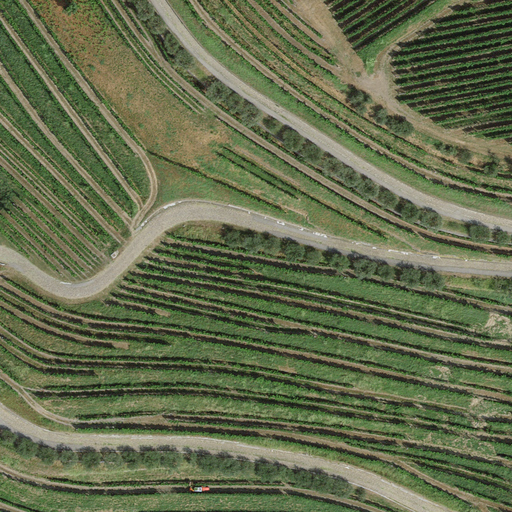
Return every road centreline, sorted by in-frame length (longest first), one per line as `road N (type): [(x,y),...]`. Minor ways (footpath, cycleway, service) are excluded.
road 1 (track): [(511,273),(387,257),(229,210),(176,218),(111,282),(77,286),(0,256)]
road 2 (track): [(0,416),(54,439),(187,440),(328,461),(440,511)]
road 3 (track): [(158,0),(203,54),(291,122),(419,196),(511,226)]
